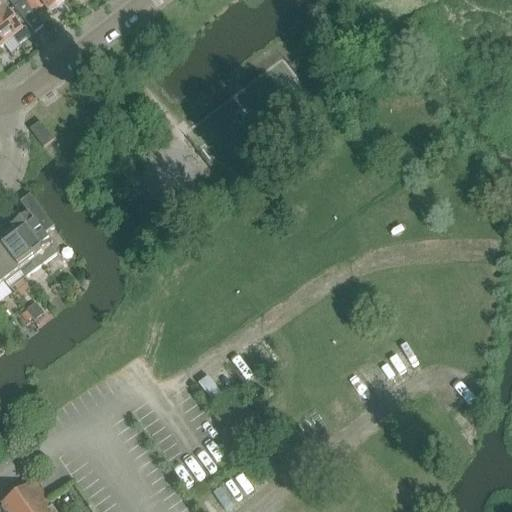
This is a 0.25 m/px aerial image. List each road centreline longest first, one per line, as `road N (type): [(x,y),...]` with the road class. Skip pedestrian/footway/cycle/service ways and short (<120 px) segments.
road 1 (track): [(186,381),(355,269),(492,249)]
road 2 (track): [(252,511),(421,387),(459,380),(483,389)]
road 3 (residential): [(147,0),(0,107)]
